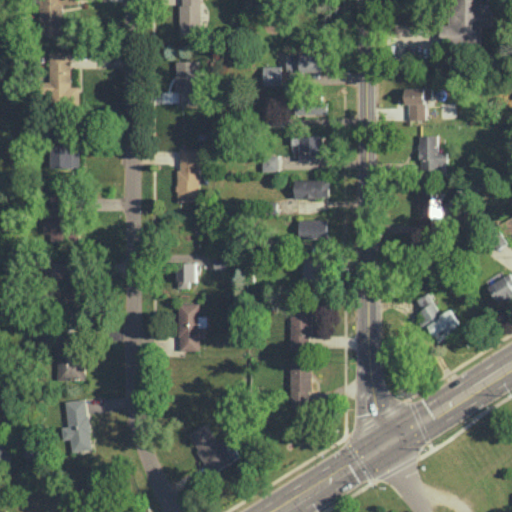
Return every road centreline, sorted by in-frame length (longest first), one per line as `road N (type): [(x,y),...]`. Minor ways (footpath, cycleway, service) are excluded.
road 1 (residential): [(176,511),(144,443),(131,363),(131,0)]
road 2 (tertiary): [(376,448),(368,0)]
road 3 (secondary): [(268,511),(511,360)]
